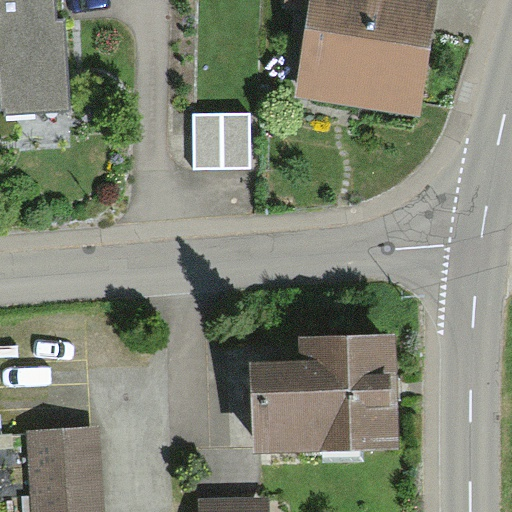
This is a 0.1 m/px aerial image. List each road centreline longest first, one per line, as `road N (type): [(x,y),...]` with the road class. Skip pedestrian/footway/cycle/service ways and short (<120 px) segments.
road 1 (residential): [(481,242),(0,281)]
road 2 (tertiary): [(471,511),(481,242)]
road 3 (unknown): [(153,269),(161,354),(128,445),(128,511)]
road 4 (tertiary): [(481,242),(511,91)]
